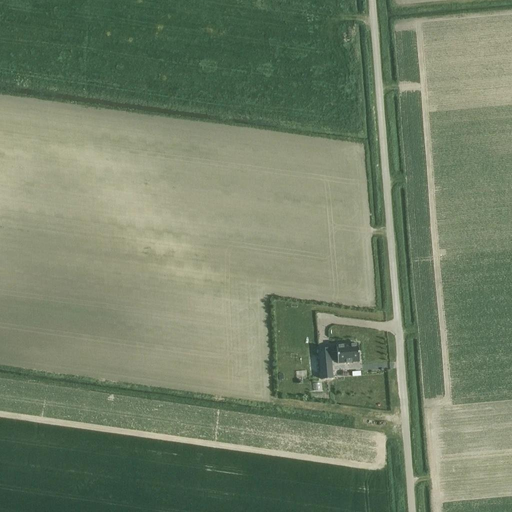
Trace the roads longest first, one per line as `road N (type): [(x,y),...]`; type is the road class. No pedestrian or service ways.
road 1 (unclassified): [(412,511),(371,0)]
road 2 (track): [(404,417),(265,400)]
